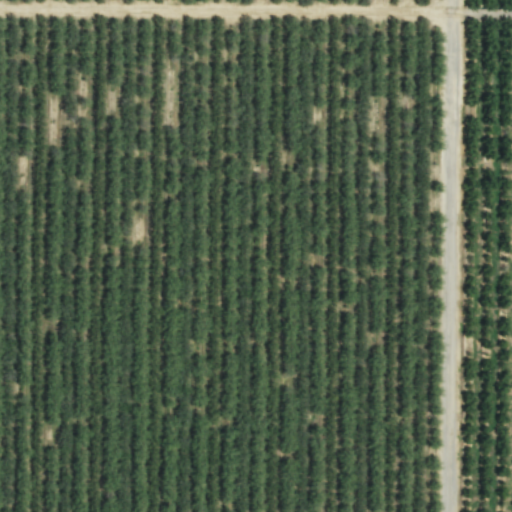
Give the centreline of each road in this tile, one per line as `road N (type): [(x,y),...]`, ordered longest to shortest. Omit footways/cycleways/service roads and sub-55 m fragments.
road 1 (track): [(448,511),(451,0)]
road 2 (track): [(451,13),(0,10)]
